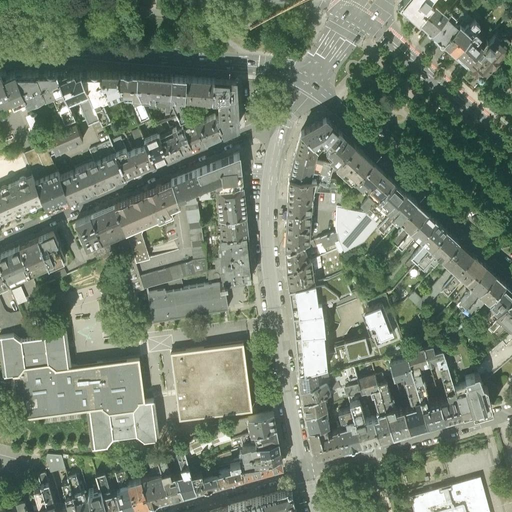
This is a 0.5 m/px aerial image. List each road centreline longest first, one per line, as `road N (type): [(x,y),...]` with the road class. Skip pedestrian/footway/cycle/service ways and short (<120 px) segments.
road 1 (tertiary): [(286,111),(268,197),(270,269),(301,469)]
road 2 (residential): [(286,111),(0,241)]
road 3 (primary): [(0,51),(268,66),(306,83)]
road 4 (primary): [(306,83),(511,265)]
road 5 (residential): [(301,469),(511,409)]
road 6 (primary): [(511,145),(355,17)]
road 7 (residential): [(301,469),(156,511)]
